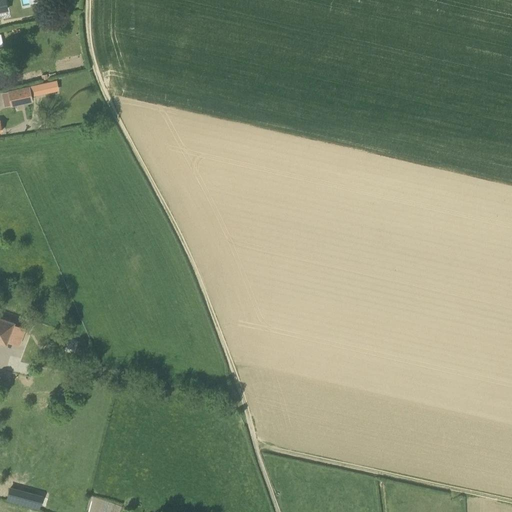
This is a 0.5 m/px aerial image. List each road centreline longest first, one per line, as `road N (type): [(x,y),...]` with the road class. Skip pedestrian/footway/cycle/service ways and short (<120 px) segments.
road 1 (track): [(253,443),(196,266),(97,86),(85,0)]
road 2 (track): [(511,501),(253,443)]
